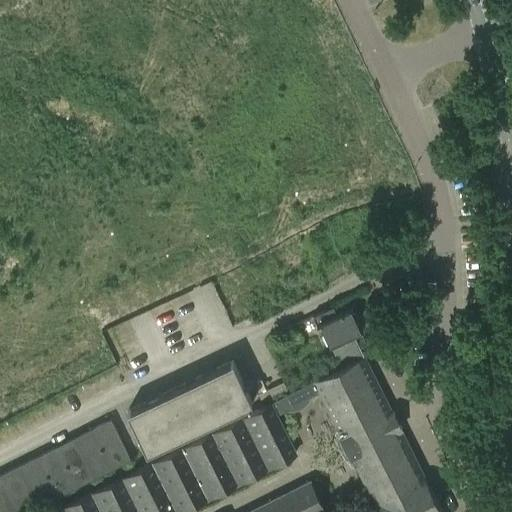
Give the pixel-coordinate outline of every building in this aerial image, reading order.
[(363,355),(353,334),(360,330),(350,307),(336,313),(332,305),(312,315),(321,333),(324,332),(341,366),(363,355)] [(275,357),(302,344),(297,333),(269,346),(275,357)] [(319,392),(378,511),(441,511),(363,355),(52,511),(317,511),(323,509),(309,480),(246,511),(174,511),(295,452),(276,414),(286,408),(288,409),(290,409),(293,409),(295,408),(299,407),(301,406),(304,403),(305,402),(306,401),(308,399),(308,398),(319,392)] [(127,410),(146,451),(252,401),(232,360),(127,410)] [(0,511),(16,511),(130,458),(110,418),(0,470),(0,511)]
